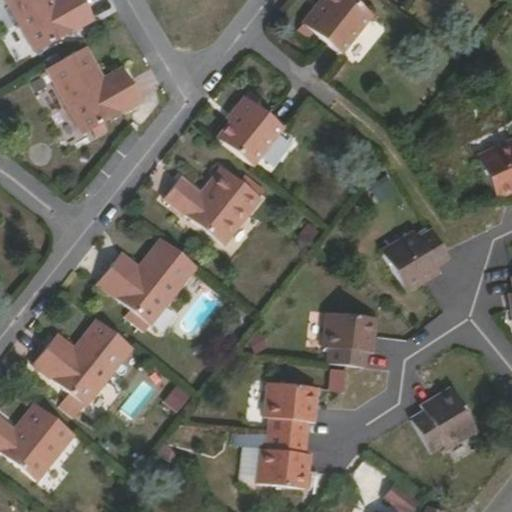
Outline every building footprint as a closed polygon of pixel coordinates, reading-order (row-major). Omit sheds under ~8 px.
[(94,22),(81,0),(78,0),(59,10),(53,0),(6,0),(36,54),(94,22)] [(59,10),(78,0),(53,0),(59,10)] [(314,13),(303,27),(315,37),(342,59),(373,20),(349,0),(331,0),(326,6),(318,17),(314,13)] [(318,17),(326,6),(322,3),(314,13),(318,17)] [(315,37),(303,27),(298,34),(310,43),(315,37)] [(87,50),(47,72),(83,138),(93,133),(102,127),(142,104),(128,80),(106,92),(101,82),(104,80),(87,50)] [(106,92),(128,80),(122,70),(104,80),(101,82),(106,92)] [(246,101),(256,109),(260,104),(251,96),(246,101)] [(219,143),(255,172),(285,133),(256,109),(246,101),(237,113),(240,117),(232,127),(219,143)] [(240,117),(237,113),(228,124),(232,127),(240,117)] [(102,127),(93,133),(97,139),(105,135),(102,127)] [(511,150),(482,166),(499,200),(511,193),(511,150)] [(261,201),(242,187),(223,174),(202,199),(182,184),(167,204),(226,251),(263,204),(261,201)] [(247,181),(242,187),(261,201),(265,195),(247,181)] [(407,293),(424,283),(439,274),(438,272),(451,263),(433,233),(420,241),(419,239),(387,259),(407,293)] [(153,331),(200,272),(165,244),(142,272),(144,274),(137,283),(118,267),(100,289),(134,316),(153,331)] [(144,274),(142,272),(125,258),(118,267),(137,283),(144,274)] [(153,331),(134,316),(129,323),(148,338),(153,331)] [(331,370),(349,372),(366,373),(369,356),(370,339),(377,340),(378,322),(330,317),(326,352),(332,353),(331,370)] [(136,352),(101,325),(79,353),(81,354),(73,363),(55,347),(36,369),(89,411),(136,352)] [(81,354),(79,353),(62,339),(55,347),(73,363),(81,354)] [(370,339),(369,356),(375,357),(377,344),(377,340),(370,339)] [(172,384),(160,404),(176,413),(188,393),(172,384)] [(272,439),(308,443),(310,427),(312,410),(317,409),(319,394),(271,388),(268,420),(274,421),(272,439)] [(453,392),(437,401),(441,409),(427,416),(414,425),(433,455),(446,448),(449,453),(479,434),(453,392)] [(441,409),(437,401),(423,410),(427,416),(441,409)] [(0,455),(40,487),(78,439),(39,408),(17,436),(0,422),(0,455)] [(307,458),(308,443),(272,439),(270,453),(265,453),(261,487),(309,492),(311,477),(311,475),(306,475),(307,458)] [(241,449),(239,482),(253,483),(254,449),(241,449)]
